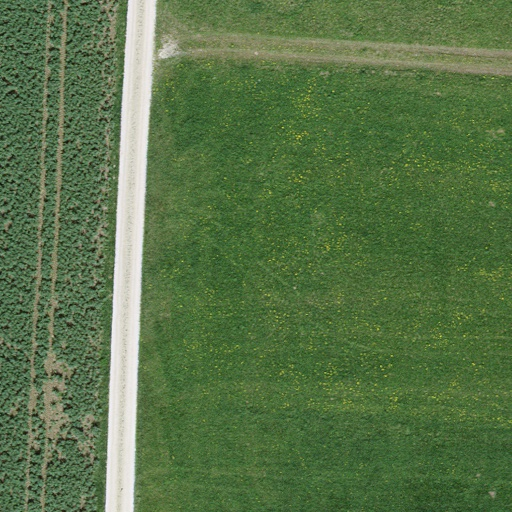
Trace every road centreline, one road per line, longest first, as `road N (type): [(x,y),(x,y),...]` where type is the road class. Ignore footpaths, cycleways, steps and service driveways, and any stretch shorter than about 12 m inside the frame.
road 1 (residential): [(118,511),(141,0)]
road 2 (track): [(139,45),(511,69)]
